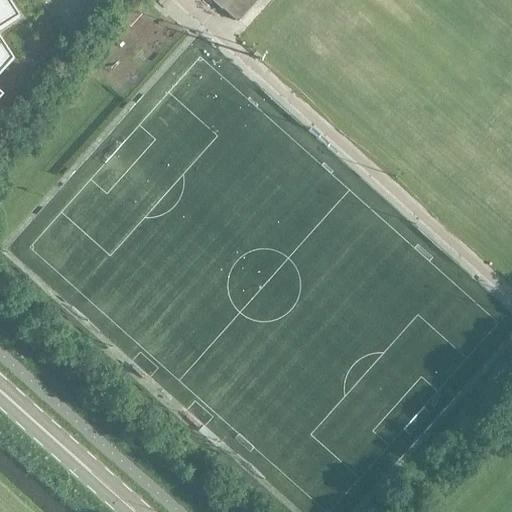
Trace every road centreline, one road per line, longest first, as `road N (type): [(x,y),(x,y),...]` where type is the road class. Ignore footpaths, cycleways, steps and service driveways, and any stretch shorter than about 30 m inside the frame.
road 1 (track): [(223,40),(511,298)]
road 2 (secondary): [(136,511),(0,392)]
